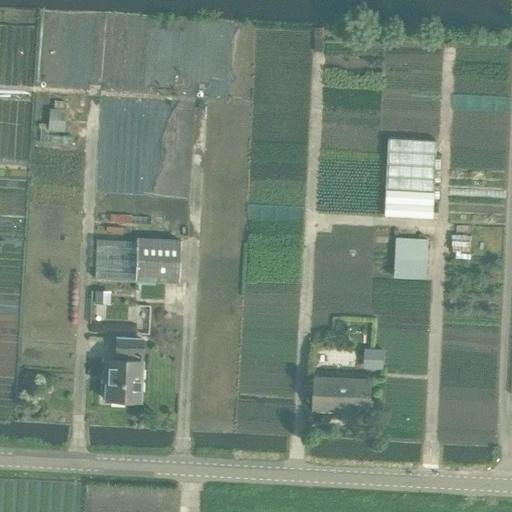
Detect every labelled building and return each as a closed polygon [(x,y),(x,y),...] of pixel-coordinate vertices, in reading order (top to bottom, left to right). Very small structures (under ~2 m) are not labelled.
[(49,110),(48,130),(63,131),(65,111),(49,110)] [(389,138),(385,216),(433,218),(437,140),(389,138)] [(96,239),(94,279),(178,283),(179,239),(136,237),(136,241),(96,239)] [(395,239),(394,277),(426,278),(427,240),(395,239)] [(139,403),(141,342),(115,341),(114,357),(126,358),(126,362),(106,361),(104,401),(139,403)] [(370,413),(371,382),(316,379),(314,410),(370,413)]
